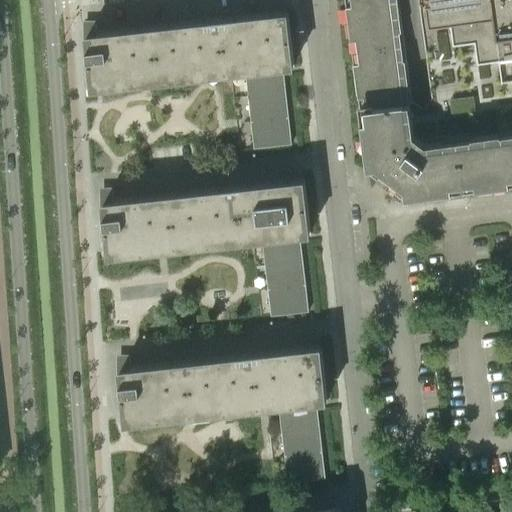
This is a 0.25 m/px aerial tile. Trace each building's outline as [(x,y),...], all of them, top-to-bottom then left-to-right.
[(357,95),(361,122),(361,123),(367,123),(371,152),(365,153),(367,166),(406,197),(420,195),(419,189),(449,185),(450,191),(478,187),(477,181),(506,177),(507,183),(511,182),(511,137),(417,150),(409,144),(403,103),(389,0),(344,0),(346,9),(352,8),(355,37),(349,38),(353,66),(359,65),(363,95),(357,95)] [(511,0),(427,0),(428,4),(424,5),(425,12),(427,12),(427,19),(426,19),(428,28),(433,27),(433,26),(446,24),(446,25),(450,25),(453,45),(474,42),(477,64),(498,61),(501,82),(511,80),(511,0)] [(288,13),(105,33),(104,31),(98,32),(97,23),(96,23),(96,28),(84,29),(90,86),(222,71),(242,69),(242,72),(244,71),(282,67),(294,66),(288,13)] [(282,67),(244,71),(247,97),(285,93),(282,67)] [(285,93),(247,97),(250,122),(288,118),(285,93)] [(473,96),(450,100),(453,115),(475,111),(473,96)] [(288,118),(250,122),(253,148),(291,144),(288,118)] [(304,180),(121,201),(121,198),(115,199),(114,191),(112,191),(113,195),(101,196),(107,253),(131,250),(250,237),(259,236),(259,240),(262,239),(299,235),(310,234),(304,180)] [(302,261),(299,235),(262,239),(265,265),(302,261)] [(305,286),(302,261),(265,265),(268,291),(305,286)] [(308,311),(305,286),(268,291),(271,315),(299,312),(308,311)] [(130,358),(129,358),(130,362),(118,364),(124,420),(276,403),(276,407),(279,407),(316,403),(327,402),(321,348),(138,369),(138,366),(131,366),(130,358)] [(279,407),(282,432),(319,428),(316,403),(279,407)] [(319,428),(282,432),(284,457),(322,453),(319,428)] [(322,453),(284,457),(287,482),(325,478),(322,453)] [(264,497),(267,511),(291,506),(288,492),(264,497)]
